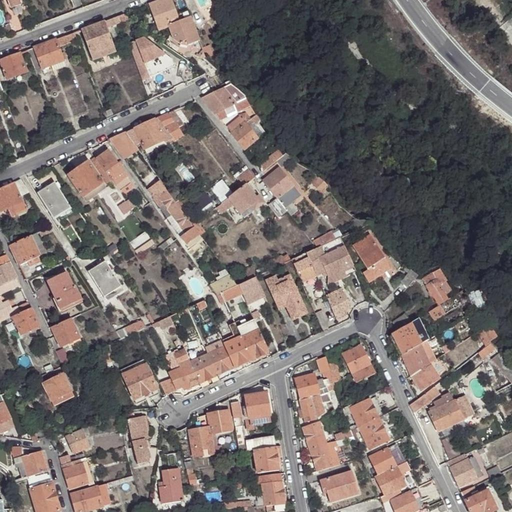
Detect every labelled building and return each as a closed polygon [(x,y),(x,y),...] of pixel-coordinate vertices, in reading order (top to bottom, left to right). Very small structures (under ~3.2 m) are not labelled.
[(7,0),(10,9),(21,5),(18,0),(7,0)] [(172,3),(170,0),(161,0),(150,4),(152,11),(154,16),(159,29),(169,26),(170,25),(168,20),(177,17),(176,15),(175,10),(172,3)] [(179,21),(190,18),(187,11),(176,15),(177,17),(179,21)] [(123,15),(117,17),(120,24),(130,20),(123,15)] [(117,17),(81,30),(92,60),(115,52),(107,29),(120,24),(117,17)] [(179,22),(179,21),(177,17),(168,20),(170,25),(179,22)] [(199,42),(190,18),(179,21),(179,22),(170,25),(169,26),(175,40),(184,47),(199,42)] [(74,33),(55,40),(57,46),(76,39),(74,33)] [(146,38),(129,44),(143,80),(176,67),(173,60),(146,38)] [(55,40),(34,48),(42,69),(63,61),(62,60),(60,54),(57,46),(55,40)] [(30,49),(27,50),(29,55),(35,72),(42,69),(34,48),(32,49),(30,49)] [(19,53),(0,60),(0,62),(7,80),(13,77),(20,74),(26,72),(21,58),(19,53)] [(246,99),(231,85),(222,90),(235,105),(246,99)] [(222,90),(217,91),(202,99),(214,114),(235,105),(222,90)] [(250,106),(246,99),(235,105),(214,114),(219,120),(250,106)] [(183,125),(173,111),(167,114),(177,128),(183,125)] [(172,139),(173,141),(182,135),(177,128),(167,114),(157,119),(165,130),(172,139)] [(259,120),(256,115),(252,118),(249,120),(254,128),(258,126),(259,120)] [(227,127),(230,135),(244,124),(247,121),(244,117),(241,120),(239,117),(227,127)] [(164,143),(172,139),(165,130),(160,132),(154,120),(134,129),(141,143),(145,153),(154,150),(155,149),(157,149),(165,144),(164,143)] [(244,124),(230,135),(242,150),(256,139),(244,124)] [(134,145),(141,143),(134,129),(125,133),(134,145)] [(137,149),(134,145),(125,133),(110,140),(119,154),(124,159),(137,149)] [(108,151),(96,160),(105,173),(110,181),(113,185),(114,186),(126,177),(108,151)] [(282,157),(281,156),(280,154),(279,151),(264,162),(266,165),(269,162),(271,165),(276,161),(282,157)] [(288,156),(284,154),(281,156),(282,157),(276,161),(281,168),(292,160),(288,156)] [(96,160),(94,157),(91,159),(102,176),(105,173),(96,160)] [(67,176),(83,198),(90,192),(95,189),(103,183),(88,162),(67,176)] [(266,165),(264,162),(257,168),(260,173),(261,172),(271,165),(269,162),(266,165)] [(266,178),(265,179),(262,181),(277,199),(292,187),(277,169),(266,178)] [(255,178),(249,170),(238,178),(242,183),(244,185),(245,185),(247,183),(250,181),(255,178)] [(105,173),(102,176),(101,176),(106,184),(110,181),(105,173)] [(129,181),(126,177),(114,186),(117,190),(129,181)] [(326,185),(319,178),(313,184),(319,191),(326,185)] [(28,193),(21,180),(14,184),(20,197),(28,193)] [(166,191),(167,190),(160,180),(147,189),(154,199),(153,200),(158,206),(163,203),(184,233),(180,236),(188,247),(194,243),(196,241),(200,237),(191,225),(166,191)] [(130,184),(129,181),(117,190),(118,192),(120,191),(129,185),(130,184)] [(37,194),(54,219),(59,216),(70,208),(54,183),(37,194)] [(105,187),(103,183),(95,189),(98,193),(105,187)] [(257,200),(240,214),(243,218),(251,213),(253,211),(262,203),(249,186),(247,183),(245,185),(257,200)] [(20,197),(14,184),(0,190),(0,210),(0,211),(4,210),(8,208),(8,210),(11,216),(26,210),(20,197)] [(129,185),(120,191),(124,197),(133,190),(129,185)] [(234,193),(227,198),(232,204),(240,214),(257,200),(245,185),(244,185),(239,190),(237,191),(234,193)] [(299,196),(292,187),(277,199),(284,208),(299,196)] [(218,200),(220,203),(227,198),(234,193),(231,190),(218,200)] [(90,192),(83,198),(86,202),(93,196),(90,192)] [(192,202),(203,214),(213,205),(203,193),(192,202)] [(224,209),(225,210),(232,204),(227,198),(220,203),(220,204),(224,209)] [(278,217),(286,211),(284,208),(277,199),(268,205),(273,210),(278,217)] [(131,210),(126,203),(120,207),(125,214),(131,210)] [(192,225),(200,235),(204,232),(196,222),(194,223),(192,225)] [(322,245),(336,239),(331,231),(318,238),(322,245)] [(368,270),(386,259),(371,234),(353,246),(368,270)] [(40,256),(31,236),(10,246),(19,265),(27,262),(38,256),(40,256)] [(199,245),(196,241),(194,243),(195,244),(190,248),(191,250),(199,245)] [(349,253),(342,241),(315,254),(314,249),(306,253),(313,267),(313,269),(316,274),(325,270),(328,277),(344,269),(354,264),(349,253)] [(313,267),(306,253),(291,260),(301,282),(316,274),(313,269),(313,267)] [(6,255),(0,257),(0,266),(9,262),(6,255)] [(40,261),(38,256),(27,262),(29,266),(40,261)] [(272,269),(287,262),(284,257),(281,256),(265,263),(270,270),(272,269)] [(391,269),(386,259),(368,270),(364,273),(369,282),(381,275),(391,269)] [(114,291),(121,287),(105,261),(88,272),(104,298),(106,297),(114,291)] [(0,285),(12,280),(16,278),(9,262),(0,266),(0,285)] [(254,277),(257,276),(252,266),(244,270),(248,280),(254,277)] [(225,280),(230,277),(225,269),(220,272),(225,280)] [(344,269),(328,277),(332,283),(347,276),(344,269)] [(395,275),(391,269),(381,275),(383,279),(387,277),(388,279),(395,275)] [(436,279),(446,295),(451,291),(445,283),(447,281),(439,270),(432,274),(436,279)] [(61,310),(81,301),(76,289),(75,289),(75,287),(74,287),(73,286),(72,287),(66,271),(47,280),(61,310)] [(411,271),(408,273),(401,282),(407,288),(418,276),(411,271)] [(294,317),(295,320),(308,313),(300,295),(290,274),(288,275),(305,312),(294,317)] [(422,279),(426,286),(436,279),(432,274),(422,279)] [(277,281),(274,275),(265,280),(279,310),(285,308),(291,318),(294,317),(290,310),(281,289),(280,287),(277,281)] [(275,275),(274,275),(277,281),(280,287),(281,289),(290,310),(294,317),(305,312),(288,275),(278,280),(275,275)] [(220,293),(237,285),(230,277),(225,280),(211,288),(215,295),(220,293)] [(259,287),(254,277),(248,280),(239,284),(237,285),(242,294),(242,295),(259,287)] [(446,301),(449,299),(446,295),(436,279),(426,286),(438,305),(446,301)] [(12,280),(0,285),(0,291),(1,293),(15,287),(12,280)] [(237,285),(220,293),(224,302),(242,294),(237,285)] [(124,292),(121,287),(114,291),(106,297),(113,294),(124,292)] [(260,290),(259,287),(242,295),(246,304),(263,296),(260,290)] [(344,287),(326,296),(329,302),(338,319),(346,315),(346,312),(348,307),(352,304),(344,287)] [(211,297),(212,297),(210,291),(195,297),(198,303),(203,301),(211,297)] [(213,302),(211,297),(203,301),(205,306),(213,302)] [(20,313),(31,309),(28,302),(17,307),(18,310),(20,313)] [(431,311),(431,310),(430,311),(436,320),(445,315),(443,313),(439,306),(431,311)] [(21,335),(39,326),(31,309),(20,313),(13,317),(17,326),(21,335)] [(189,314),(186,309),(169,316),(173,325),(175,328),(180,326),(178,321),(181,320),(180,318),(189,314)] [(0,318),(0,322),(10,318),(13,317),(20,313),(18,310),(0,318)] [(256,310),(250,313),(253,318),(259,315),(256,310)] [(316,313),(324,328),(329,326),(322,310),(316,313)] [(173,325),(169,316),(159,322),(163,330),(173,325)] [(397,331),(410,324),(406,316),(393,323),(397,331)] [(79,337),(71,319),(51,328),(54,334),(60,347),(66,344),(79,337)] [(242,325),(236,328),(237,329),(238,331),(239,333),(256,325),(253,320),(242,325)] [(137,332),(145,328),(141,321),(132,325),(117,333),(121,340),(135,333),(137,332)] [(421,344),(427,341),(416,321),(410,324),(421,344)] [(402,355),(421,344),(410,324),(397,331),(392,334),(402,355)] [(239,333),(241,338),(258,330),(256,325),(239,333)] [(220,327),(216,329),(222,341),(227,339),(220,327)] [(241,338),(252,360),(269,352),(258,330),(241,338)] [(492,344),(482,331),(477,334),(486,348),(492,344)] [(239,333),(229,338),(232,343),(241,338),(239,333)] [(81,342),(79,337),(66,344),(68,346),(68,348),(81,342)] [(227,339),(222,341),(224,346),(232,343),(229,338),(227,339)] [(225,347),(234,367),(252,360),(241,338),(232,343),(224,346),(225,347)] [(211,350),(213,353),(225,347),(224,346),(222,341),(210,347),(211,350)] [(436,360),(427,341),(421,344),(430,364),(436,360)] [(430,364),(421,344),(402,355),(411,376),(430,364)] [(496,349),(492,344),(486,348),(478,354),(483,359),(496,349)] [(109,345),(103,348),(107,364),(111,362),(114,362),(109,345)] [(353,374),(370,365),(361,346),(343,354),(353,374)] [(213,353),(208,355),(218,375),(234,367),(225,347),(213,353)] [(187,354),(185,350),(175,355),(179,364),(190,359),(187,354)] [(193,351),(187,354),(190,359),(190,360),(196,357),(193,351)] [(62,366),(68,364),(63,352),(57,355),(62,366)] [(208,355),(207,352),(205,353),(196,357),(190,360),(191,363),(208,355)] [(510,366),(499,353),(491,359),(511,384),(511,374),(511,375),(506,368),(510,366)] [(191,363),(200,383),(218,375),(208,355),(191,363)] [(328,364),(326,357),(318,359),(321,371),(329,368),(329,367),(328,364)] [(439,358),(436,360),(430,364),(439,379),(448,371),(439,358)] [(169,374),(171,379),(177,390),(182,387),(184,390),(200,383),(191,363),(190,360),(190,359),(179,364),(181,368),(178,370),(171,373),(169,374)] [(121,370),(123,375),(146,364),(144,360),(121,370)] [(123,375),(135,400),(158,389),(152,378),(150,373),(146,364),(123,375)] [(439,379),(430,364),(411,376),(421,391),(439,380),(439,379)] [(171,373),(178,370),(176,365),(169,368),(171,373)] [(331,375),(334,383),(338,381),(335,372),(338,371),(336,365),(329,367),(329,368),(331,375)] [(375,374),(370,365),(353,374),(357,383),(375,374)] [(63,373),(60,367),(50,373),(53,378),(62,374),(63,373)] [(326,377),(331,375),(329,368),(321,371),(322,374),(324,374),(324,377),(326,377)] [(62,374),(53,378),(42,383),(52,401),(71,392),(66,381),(62,374)] [(295,380),(300,400),(319,395),(318,391),(316,381),(315,377),(314,375),(295,380)] [(171,379),(160,383),(166,395),(177,390),(171,379)] [(322,389),(329,386),(327,379),(321,381),(322,389)] [(329,386),(333,400),(339,399),(337,395),(334,383),(329,386)] [(417,400),(417,399),(409,405),(413,413),(416,411),(439,394),(437,390),(435,387),(417,400)] [(158,389),(135,400),(137,404),(160,394),(158,389)] [(12,398),(9,392),(2,395),(5,401),(12,398)] [(71,392),(52,401),(54,406),(62,402),(65,400),(73,396),(71,392)] [(429,408),(431,412),(454,402),(449,392),(441,396),(442,398),(433,402),(435,406),(429,408)] [(245,397),(245,399),(246,406),(248,419),(250,419),(251,425),(270,422),(269,416),(270,415),(266,393),(245,397)] [(339,399),(342,409),(346,407),(342,393),(337,395),(339,399)] [(300,400),(303,412),(304,419),(305,422),(315,419),(324,413),(323,408),(322,406),(320,399),(319,395),(300,400)] [(369,399),(378,417),(384,415),(380,407),(379,404),(380,403),(376,396),(369,399)] [(474,415),(465,396),(454,402),(463,421),(474,415)] [(336,412),(342,409),(339,399),(333,400),(336,412)] [(358,424),(359,427),(378,417),(369,399),(350,409),(358,424)] [(238,401),(231,403),(231,404),(231,408),(236,431),(236,434),(239,452),(247,451),(246,445),(245,445),(244,440),(242,426),(238,401)] [(463,421),(454,402),(431,412),(429,413),(438,432),(463,421)] [(3,403),(0,403),(0,424),(11,419),(3,403)] [(400,419),(395,409),(384,415),(388,424),(394,422),(400,419)] [(228,411),(209,415),(210,428),(211,435),(215,434),(232,430),(228,411)] [(199,427),(199,430),(210,428),(209,415),(197,417),(198,421),(199,427)] [(378,417),(389,439),(394,436),(390,428),(388,424),(384,415),(378,417)] [(147,445),(150,444),(145,417),(129,420),(134,448),(147,445)] [(145,417),(150,444),(153,444),(148,417),(145,417)] [(359,427),(361,430),(370,449),(389,440),(389,439),(378,417),(359,427)] [(11,419),(0,424),(0,430),(13,425),(11,419)] [(326,444),(325,439),(323,434),(320,427),(319,423),(303,428),(310,449),(326,444)] [(353,436),(354,437),(357,435),(356,433),(361,430),(359,427),(351,431),(352,432),(353,436)] [(209,448),(213,447),(211,435),(210,428),(199,430),(190,431),(193,456),(202,455),(202,449),(209,448)] [(67,437),(74,453),(90,446),(82,430),(67,437)] [(35,432),(29,434),(33,441),(38,440),(35,432)] [(343,439),(353,436),(352,432),(342,436),(341,434),(327,439),(325,439),(326,444),(332,442),(343,439)] [(214,455),(222,454),(221,447),(217,448),(215,434),(211,435),(213,447),(214,455)] [(250,439),(244,440),(245,445),(246,445),(247,451),(252,450),(254,450),(275,447),(273,436),(250,439)] [(449,459),(460,455),(452,436),(441,441),(449,459)] [(345,444),(343,439),(332,442),(333,447),(345,444)] [(334,466),(339,465),(338,460),(333,447),(332,442),(326,444),(334,466)] [(155,466),(157,455),(152,454),(150,444),(147,445),(149,458),(148,464),(155,466)] [(334,466),(326,444),(310,449),(318,471),(334,466)] [(400,464),(406,462),(396,444),(387,449),(388,451),(393,449),(395,454),(397,456),(400,464)] [(138,466),(148,464),(149,458),(147,445),(134,448),(136,456),(138,466)] [(276,458),(275,448),(275,447),(254,450),(258,473),(278,471),(276,458)] [(48,471),(42,451),(24,456),(22,448),(10,448),(11,456),(13,455),(15,465),(19,464),(23,478),(27,477),(28,476),(48,471)] [(126,449),(128,458),(136,456),(134,448),(130,449),(126,449)] [(370,457),(379,475),(396,466),(388,451),(387,449),(370,457)] [(388,451),(396,466),(400,464),(397,456),(395,454),(393,449),(388,451)] [(168,454),(170,469),(178,469),(175,454),(168,454)] [(69,455),(60,458),(62,465),(72,462),(69,455)] [(362,458),(365,465),(370,462),(367,455),(363,457),(362,458)] [(468,461),(465,455),(447,463),(447,464),(450,469),(468,461)] [(72,462),(62,465),(69,489),(87,484),(88,486),(94,484),(91,476),(86,458),(76,461),(72,462)] [(474,458),(468,461),(477,479),(483,476),(474,458)] [(477,479),(468,461),(450,469),(458,487),(477,479)] [(410,470),(406,462),(400,464),(396,466),(400,475),(405,473),(410,470)] [(376,476),(385,495),(393,492),(405,486),(403,480),(400,475),(396,466),(379,475),(376,476)] [(192,467),(186,468),(190,485),(197,484),(195,474),(193,474),(192,467)] [(491,478),(501,474),(497,467),(488,471),(491,478)] [(178,469),(170,469),(163,470),(165,486),(160,487),(162,503),(184,500),(179,468),(178,469)] [(51,480),(48,471),(28,476),(27,477),(30,487),(45,482),(51,480)] [(327,489),(329,493),(332,503),(360,493),(353,471),(321,481),(324,490),(327,489)] [(279,483),(278,474),(261,476),(262,485),(279,483)] [(285,504),(282,482),(279,483),(262,485),(265,506),(272,505),(285,504)] [(56,511),(60,511),(52,483),(46,485),(31,490),(32,495),(37,511),(56,511)] [(70,494),(75,511),(82,511),(103,507),(98,490),(97,487),(70,494)] [(465,502),(477,495),(473,487),(461,493),(465,502)] [(105,488),(98,490),(103,507),(110,504),(105,488)] [(410,491),(413,499),(418,497),(414,488),(412,489),(410,491)] [(481,511),(484,511),(491,511),(497,509),(488,490),(477,495),(465,502),(470,511),(481,511)] [(396,511),(416,511),(419,511),(414,501),(413,499),(410,491),(395,498),(391,500),(396,511)] [(388,501),(391,500),(395,498),(393,492),(385,495),(380,498),(383,504),(388,501)] [(414,501),(419,511),(424,509),(422,505),(419,499),(414,501)] [(383,504),(385,511),(391,509),(388,501),(383,504)]
